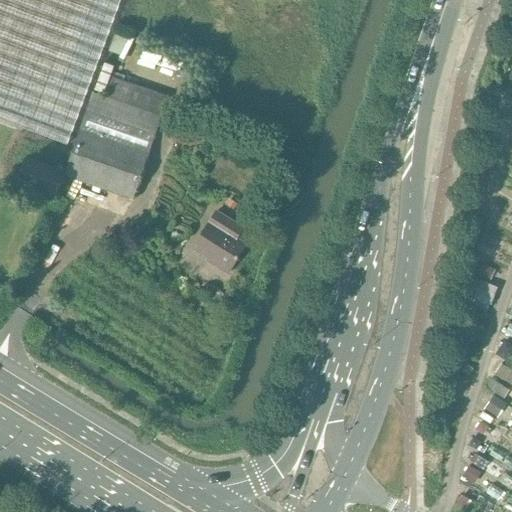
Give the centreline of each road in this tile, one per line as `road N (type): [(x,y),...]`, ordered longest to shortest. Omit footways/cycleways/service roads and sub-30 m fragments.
road 1 (tertiary): [(346,474),(379,391),(406,276),(419,78)]
road 2 (tertiary): [(419,78),(317,385)]
road 3 (track): [(442,511),(511,271)]
road 4 (secondary): [(177,481),(0,372)]
road 5 (tertiary): [(317,385),(274,463),(220,485),(177,481)]
road 6 (tertiary): [(317,385),(291,511)]
road 7 (secondary): [(0,444),(109,511)]
